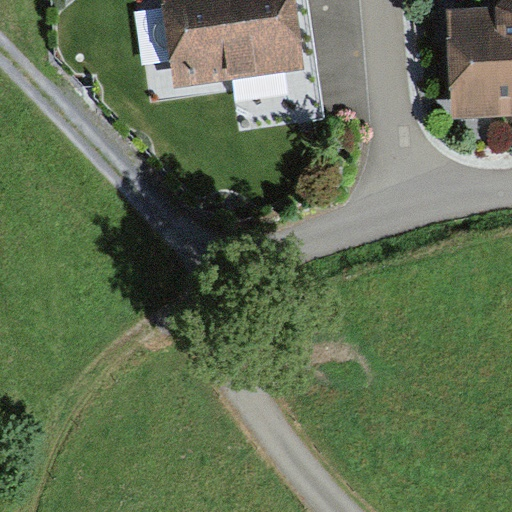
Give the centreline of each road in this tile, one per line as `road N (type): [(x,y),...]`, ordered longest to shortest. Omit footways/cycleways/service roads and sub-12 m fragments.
road 1 (track): [(29,511),(58,423),(120,340),(213,269),(0,50)]
road 2 (residential): [(346,511),(182,289)]
road 3 (residential): [(213,269),(412,202)]
road 4 (residential): [(412,202),(391,104),(383,0)]
